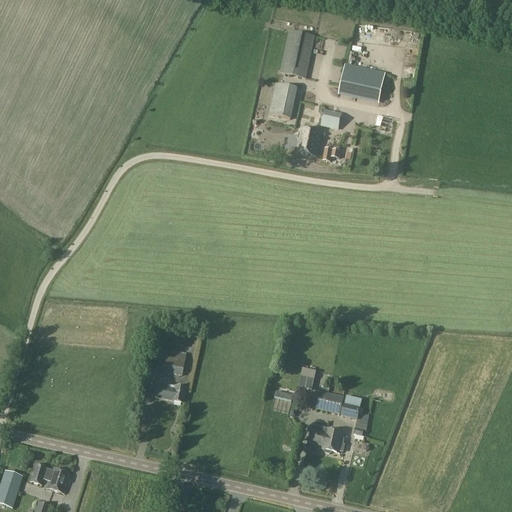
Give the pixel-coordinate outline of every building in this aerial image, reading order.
[(290,32),(281,75),(305,80),(314,37),(290,32)] [(345,66),(340,93),(379,102),(385,75),(345,66)] [(269,116),(290,121),(297,90),(276,85),(269,116)] [(323,110),(319,127),(338,131),(342,115),(323,110)] [(381,117),(379,128),(378,133),(386,135),(386,133),(391,134),(394,120),(381,117)] [(301,130),(297,154),(316,158),(321,134),(301,130)] [(341,152),(333,151),(324,149),(322,162),(331,164),(331,159),(339,160),(341,152)] [(166,351),(162,374),(182,378),(186,355),(166,351)] [(297,378),(311,380),(313,371),(299,369),(297,378)] [(157,387),(155,399),(183,404),(185,390),(167,386),(167,389),(157,387)] [(275,398),(291,403),(294,392),(277,387),(275,398)] [(382,392),(381,397),(381,398),(385,399),(392,401),(393,397),(393,395),(382,392)] [(316,410),(329,414),(340,416),(344,399),(319,393),(316,410)] [(344,406),(360,410),(362,401),(346,397),(344,406)] [(360,410),(344,406),(341,418),(357,422),(360,410)] [(357,422),(355,430),(363,431),(362,438),(367,439),(370,427),(367,426),(369,417),(363,416),(364,411),(360,410),(357,422)] [(322,451),(327,430),(324,429),(312,426),(308,444),(323,448),(322,451)] [(369,435),(383,440),(386,431),(372,427),(369,435)] [(363,431),(355,430),(355,429),(353,436),(362,438),(363,431)] [(327,430),(322,451),(324,451),(324,453),(325,455),(329,456),(331,454),(332,453),(340,455),(340,453),(343,454),(345,446),(343,445),(342,445),(344,434),(327,430)] [(52,473),(51,472),(46,471),(46,469),(35,465),(29,483),(41,486),(42,480),(48,482),(46,490),(63,495),(70,475),(53,470),(52,473)] [(4,473),(0,486),(0,506),(12,511),(23,478),(4,473)]
